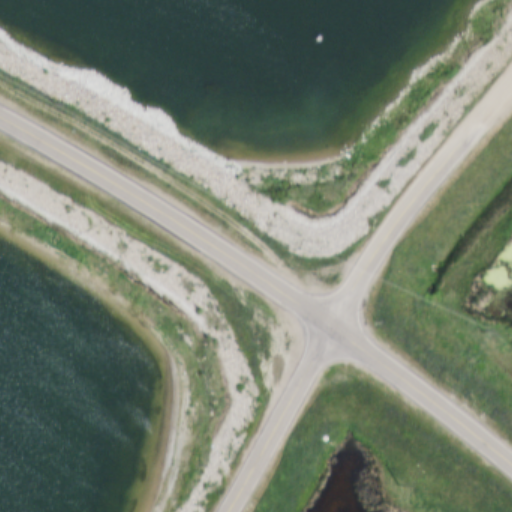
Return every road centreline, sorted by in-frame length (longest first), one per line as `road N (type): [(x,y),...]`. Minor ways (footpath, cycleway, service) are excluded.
road 1 (tertiary): [(511,426),(362,281),(0,64)]
road 2 (tertiary): [(160,511),(292,291),(449,109)]
